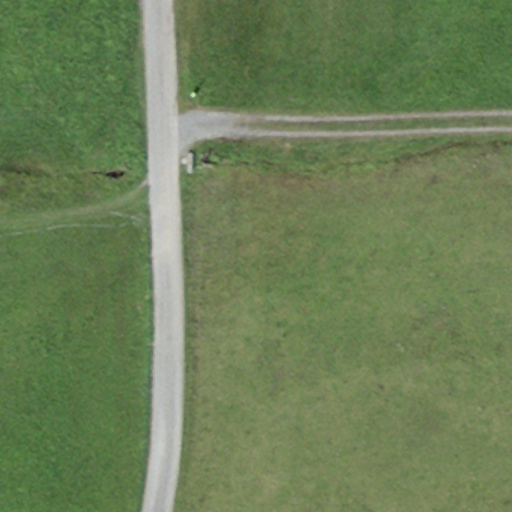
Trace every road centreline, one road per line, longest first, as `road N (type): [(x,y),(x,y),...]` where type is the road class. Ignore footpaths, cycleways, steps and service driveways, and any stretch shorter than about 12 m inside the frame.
road 1 (unclassified): [(157,0),(165,415),(154,511)]
road 2 (track): [(162,181),(0,183)]
